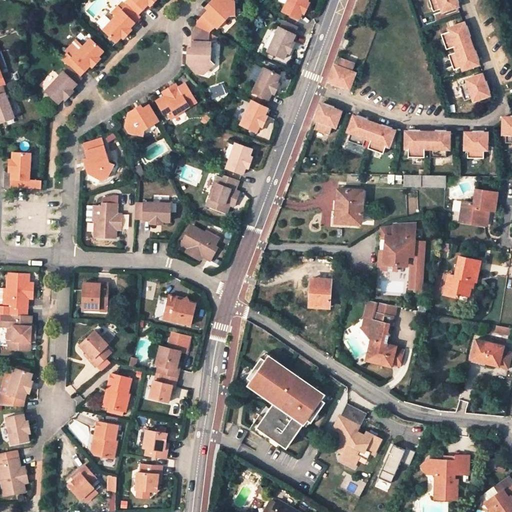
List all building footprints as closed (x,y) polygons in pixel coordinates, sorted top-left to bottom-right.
[(148,3),(151,5),(155,1),(154,0),(125,0),(125,1),(127,3),(138,14),(148,3)] [(211,0),(213,2),(207,8),(197,18),(194,24),(208,31),(215,23),(217,25),(229,12),(234,12),(233,0),(211,0)] [(286,0),(282,9),(298,17),(301,10),(304,12),(306,7),(304,5),(306,0),(286,0)] [(459,2),(462,1),(461,0),(432,0),(436,10),(444,7),(459,2)] [(444,7),(445,10),(460,5),(459,2),(444,7)] [(103,29),(117,42),(122,36),(126,32),(128,34),(132,29),(130,27),(140,16),(138,14),(127,3),(122,9),(117,5),(111,12),(115,16),(103,29)] [(279,26),(294,33),(296,27),(282,20),(279,26)] [(190,56),(186,56),(186,61),(192,68),(203,72),(213,62),(208,57),(210,40),(208,40),(208,31),(194,24),(191,31),(191,47),(190,56)] [(480,61),(481,60),(479,55),(478,50),(476,51),(473,52),(470,44),(468,37),(471,36),(473,35),(471,30),(469,24),(467,25),(452,30),(443,33),(448,48),(457,46),(458,48),(458,51),(450,53),(456,69),(464,66),(480,61)] [(266,50),(283,58),(286,51),(289,45),(292,47),(294,41),(292,40),(295,33),(294,33),(279,26),(278,25),(266,50)] [(94,59),(98,55),(104,49),(90,37),(72,56),(67,52),(61,58),(68,64),(80,75),(90,64),(92,67),(97,62),(94,59)] [(337,83),(343,85),(343,84),(344,80),(352,83),(357,70),(354,69),(357,61),(342,55),(339,63),(333,79),(332,81),(337,83)] [(464,66),(465,69),(480,63),(480,61),(464,66)] [(333,79),(339,63),(335,62),(329,77),(333,79)] [(67,93),(70,95),(74,91),(72,88),(82,77),(80,75),(68,64),(45,90),(59,102),(63,98),(67,93)] [(280,73),(264,66),(252,90),(269,98),(271,92),(274,93),(276,87),(274,86),(276,80),(280,73)] [(489,92),(491,91),(490,85),(488,80),(486,81),(483,82),(480,74),(468,78),(469,81),(460,84),(466,100),(474,97),(489,92)] [(184,81),(177,85),(170,89),(168,85),(162,89),(164,93),(155,98),(162,110),(165,108),(169,116),(193,102),(194,96),(184,81)] [(0,123),(16,118),(6,92),(0,94),(0,123)] [(489,92),(474,97),(475,100),(490,95),(489,92)] [(268,106),(251,97),(250,100),(241,120),(240,123),(257,130),(260,124),(262,118),(265,120),(267,114),(265,113),(268,106)] [(322,105),(331,109),(333,104),(328,102),(324,100),(322,105)] [(159,118),(149,102),(142,106),(135,110),(133,107),(128,110),(125,122),(129,129),(143,132),(144,127),(159,118)] [(322,105),(317,118),(314,127),(330,132),(333,124),(336,125),(340,112),(333,110),(334,107),(335,105),(333,104),(331,109),(322,105)] [(52,109),(46,114),(50,118),(56,112),(52,109)] [(503,132),(507,132),(507,141),(511,140),(511,112),(511,114),(511,118),(503,118),(503,132)] [(369,137),(372,138),(369,147),(383,152),(386,145),(392,129),(393,126),(386,124),(382,122),(381,124),(380,127),(374,125),(366,122),(367,119),(368,117),(362,115),(357,113),(356,115),(350,131),(347,138),(363,144),(366,136),(369,137)] [(356,115),(354,114),(348,130),(350,131),(356,115)] [(421,134),(421,130),(421,128),(415,128),(409,129),(409,130),(409,148),(409,157),(424,157),(424,148),(428,148),(431,148),(431,157),(446,157),(447,148),(446,131),(446,129),(442,129),(436,129),(436,130),(436,134),(428,134),(421,134)] [(388,145),(395,129),(392,129),(386,145),(388,145)] [(464,148),(467,148),(468,157),(484,157),(484,149),(484,132),(484,129),(478,129),(473,129),(472,131),(472,135),(464,135),(464,148)] [(82,142),(87,156),(89,165),(85,166),(86,170),(99,176),(106,174),(112,162),(108,160),(101,136),(82,142)] [(253,147),(235,140),(226,166),(244,172),(246,165),(249,166),(251,160),(248,159),(250,154),(253,147)] [(13,165),(10,165),(9,171),(13,171),(12,186),(42,187),(42,179),(31,179),(33,152),(14,151),(13,159),(13,165)] [(233,196),(237,198),(240,190),(236,188),(239,179),(226,174),(225,178),(216,175),(206,201),(209,205),(226,212),(230,204),(233,196)] [(441,186),(445,186),(445,175),(427,175),(404,174),(404,186),(441,186)] [(484,225),(486,210),(488,210),(495,211),(497,192),(475,189),(474,203),(462,201),(460,214),(465,214),(465,222),(484,225)] [(339,190),(337,223),(359,223),(361,190),(339,190)] [(150,218),(150,220),(155,221),(155,218),(162,219),(169,219),(171,201),(144,198),(144,200),(136,200),(135,215),(143,215),(143,217),(150,218)] [(117,212),(118,202),(104,201),(104,204),(95,204),(93,230),(98,235),(116,236),(116,228),(121,228),(122,212),(117,212)] [(484,225),(465,222),(463,234),(482,236),(484,225)] [(181,242),(187,246),(194,249),(190,254),(198,259),(201,254),(210,260),(217,248),(214,246),(219,238),(195,224),(190,225),(181,242)] [(385,250),(384,263),(396,264),(406,265),(407,255),(412,255),(420,256),(421,246),(421,242),(421,241),(414,240),(415,227),(394,225),(393,236),(386,236),(385,250)] [(190,254),(194,249),(187,246),(184,251),(190,254)] [(379,269),(395,270),(396,264),(384,263),(385,250),(378,250),(377,266),(380,266),(379,269)] [(420,256),(412,255),(410,290),(420,291),(422,256),(420,256)] [(448,274),(445,285),(449,286),(447,295),(457,297),(458,293),(468,296),(471,280),(475,281),(480,261),(459,256),(455,276),(448,274)] [(14,306),(9,306),(9,313),(16,314),(26,314),(27,297),(31,297),(32,282),(27,282),(28,273),(9,272),(6,275),(5,303),(14,303),(14,306)] [(310,278),(308,305),(329,307),(331,280),(310,278)] [(84,281),(82,304),(90,304),(90,307),(100,308),(100,306),(100,303),(108,303),(109,287),(98,286),(98,282),(84,281)] [(177,294),(168,293),(167,296),(163,311),(171,313),(170,317),(191,322),(196,302),(190,300),(186,296),(182,299),(176,297),(177,294)] [(387,305),(373,302),(371,311),(384,314),(387,305)] [(9,306),(0,305),(0,313),(9,313),(9,306)] [(386,331),(389,334),(395,307),(387,305),(384,314),(383,322),(388,323),(386,331)] [(366,360),(391,366),(391,364),(400,365),(403,350),(395,347),(396,345),(387,343),(389,334),(386,331),(388,323),(383,322),(384,314),(371,311),(369,319),(366,324),(369,329),(367,335),(371,339),(366,360)] [(424,323),(426,313),(416,311),(414,321),(424,323)] [(30,325),(30,315),(26,314),(16,314),(16,317),(7,317),(0,317),(0,325),(7,326),(6,345),(10,348),(29,349),(29,333),(34,334),(34,325),(30,325)] [(497,330),(510,334),(511,329),(498,325),(497,330)] [(95,329),(80,343),(93,355),(91,358),(97,364),(111,350),(106,344),(108,342),(95,329)] [(172,333),(168,345),(181,349),(187,350),(190,337),(172,333)] [(506,367),(510,353),(501,351),(503,345),(475,339),(471,357),(483,360),(483,362),(484,362),(486,362),(488,363),(490,363),(492,364),(494,364),(506,367)] [(176,366),(178,359),(181,349),(168,345),(160,343),(156,362),(158,362),(156,370),(163,372),(177,376),(179,367),(176,366)] [(323,395),(268,357),(264,362),(260,359),(247,379),(251,382),(248,386),(274,404),(265,419),(260,416),(254,426),(267,435),(264,439),(268,442),(271,438),(281,445),(287,448),(303,424),(306,419),(311,422),(324,402),(320,399),(323,395)] [(14,366),(7,364),(0,390),(6,392),(14,366)] [(0,403),(22,405),(24,398),(26,390),(29,391),(31,385),(28,384),(29,378),(31,371),(14,366),(6,392),(0,390),(0,403)] [(110,371),(106,387),(109,388),(105,405),(124,410),(129,391),(126,391),(130,377),(110,371)] [(149,395),(168,400),(170,390),(171,383),(175,384),(177,376),(163,372),(161,380),(154,378),(149,395)] [(105,405),(109,388),(106,387),(101,403),(105,405)] [(357,407),(347,402),(333,428),(342,433),(340,436),(343,438),(337,450),(342,453),(339,458),(353,466),(359,455),(366,459),(370,452),(373,453),(380,439),(366,432),(364,436),(357,432),(367,413),(357,407)] [(27,438),(26,431),(24,425),(27,424),(26,418),(23,419),(22,412),(4,416),(10,442),(27,438)] [(96,418),(93,433),(97,434),(93,452),(112,456),(116,438),(114,438),(117,422),(96,418)] [(166,457),(167,450),(164,449),(165,442),(168,425),(148,422),(143,446),(147,446),(145,454),(166,457)] [(251,430),(264,439),(267,435),(254,426),(251,430)] [(271,438),(268,442),(279,449),(281,445),(271,438)] [(379,477),(392,482),(400,461),(410,465),(416,451),(406,446),(405,449),(393,444),(379,477)] [(4,459),(17,456),(16,449),(2,452),(4,459)] [(468,456),(455,455),(455,457),(455,460),(443,460),(428,459),(425,461),(425,471),(426,474),(435,475),(435,484),(439,487),(438,500),(454,500),(458,497),(458,480),(453,480),(453,474),(467,474),(468,456)] [(19,466),(17,456),(4,459),(4,462),(0,462),(0,483),(2,491),(6,493),(24,489),(22,481),(21,474),(26,473),(24,465),(19,466)] [(497,461),(487,458),(484,467),(502,473),(505,464),(497,461)] [(163,464),(142,462),(142,470),(139,470),(137,487),(158,490),(160,472),(163,472),(163,464)] [(78,470),(81,473),(75,479),(68,485),(80,498),(93,487),(89,482),(95,477),(84,465),(78,470)] [(72,475),(75,479),(81,473),(78,470),(72,475)] [(511,511),(511,499),(510,496),(511,494),(511,483),(507,477),(494,486),(505,502),(491,511),(511,511)] [(485,503),(491,511),(505,502),(499,493),(485,503)] [(270,511),(299,511),(278,500),(270,511)]
